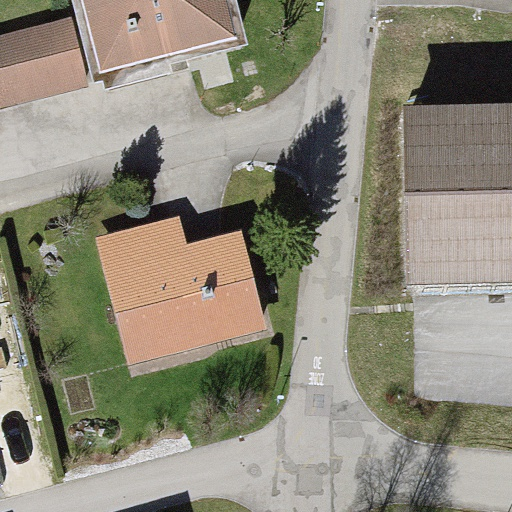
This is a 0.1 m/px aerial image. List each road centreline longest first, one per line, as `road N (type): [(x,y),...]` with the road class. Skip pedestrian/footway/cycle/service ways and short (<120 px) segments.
road 1 (residential): [(344,0),(309,450)]
road 2 (residential): [(84,511),(309,450)]
